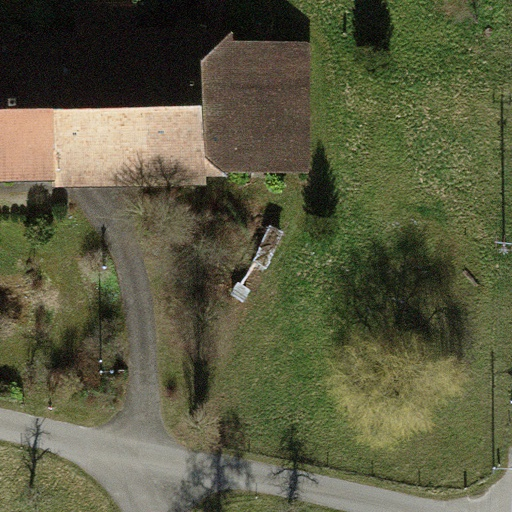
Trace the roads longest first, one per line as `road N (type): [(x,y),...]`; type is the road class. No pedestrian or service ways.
road 1 (track): [(0,430),(411,511)]
road 2 (track): [(116,221),(152,331),(159,511)]
